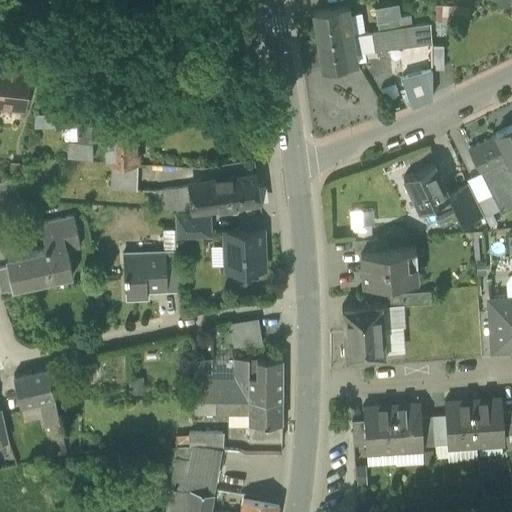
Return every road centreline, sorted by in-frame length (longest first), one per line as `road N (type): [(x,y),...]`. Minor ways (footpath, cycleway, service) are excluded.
road 1 (residential): [(307,298),(5,359)]
road 2 (residential): [(295,169),(422,123),(511,78)]
road 3 (residential): [(511,370),(308,384)]
road 4 (tertiary): [(295,169),(270,0)]
road 5 (tertiary): [(307,298),(295,169)]
road 6 (tertiary): [(297,511),(308,384)]
